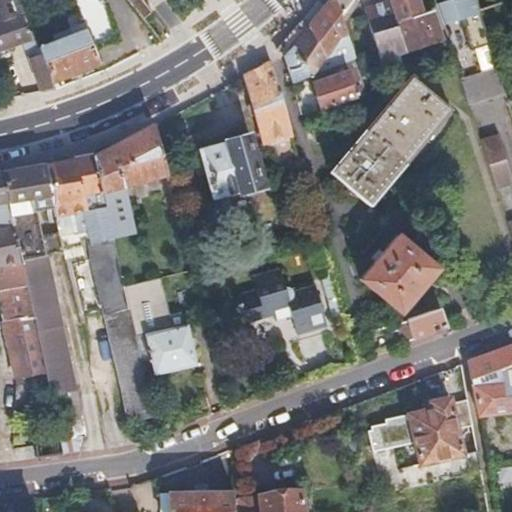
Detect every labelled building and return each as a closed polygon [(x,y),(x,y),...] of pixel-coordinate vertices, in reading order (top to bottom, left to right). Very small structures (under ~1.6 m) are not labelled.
[(0,0),(0,51),(28,41),(11,0),(0,0)] [(115,41),(98,4),(96,0),(70,0),(70,8),(82,29),(65,37),(63,31),(50,36),(52,42),(37,47),(41,59),(50,81),(97,62),(92,51),(115,41)] [(96,0),(98,4),(108,16),(103,0),(96,0)] [(140,0),(127,0),(141,18),(148,10),(140,0)] [(333,0),(327,0),(307,26),(324,52),(337,37),(345,33),(339,17),(333,0)] [(333,0),(339,17),(352,0),(333,0)] [(419,13),(414,0),(377,0),(359,6),(368,32),(373,46),(378,63),(396,57),(438,43),(427,10),(419,13)] [(473,0),(448,0),(453,13),(444,16),(446,24),(456,21),(464,46),(486,40),(477,11),(473,0)] [(116,41),(108,16),(98,4),(115,41),(116,41)] [(274,46),(283,53),(307,27),(298,19),(274,46)] [(307,27),(283,53),(290,80),(305,75),(324,52),(307,26),(307,27)] [(373,46),(368,32),(361,35),(365,48),(373,46)] [(378,63),(371,65),(375,77),(400,69),(396,57),(378,63)] [(53,89),(50,81),(41,59),(28,64),(39,91),(53,89)] [(269,60),(242,75),(249,100),(248,103),(243,106),(245,115),(254,117),(268,166),(297,158),(286,118),(276,85),(269,60)] [(344,70),(341,61),(308,73),(311,82),(344,70)] [(456,78),(465,103),(502,91),(494,65),(456,78)] [(331,101),(353,93),(344,70),(311,82),(320,105),(331,101)] [(366,129),(404,159),(446,107),(408,76),(366,129)] [(95,153),(92,154),(111,239),(134,235),(125,194),(165,175),(151,124),(95,153)] [(368,204),(404,159),(366,129),(330,173),(368,204)] [(477,138),(496,194),(511,188),(511,184),(494,132),(477,138)] [(224,145),(196,154),(210,197),(237,190),(238,192),(260,186),(245,136),(223,142),(224,145)] [(92,154),(45,163),(52,194),(56,215),(82,210),(85,224),(105,314),(127,309),(122,287),(111,239),(92,154)] [(45,163),(0,170),(0,173),(19,259),(42,255),(47,254),(42,233),(35,197),(52,194),(45,163)] [(0,173),(0,262),(19,259),(0,173)] [(56,215),(59,229),(85,224),(82,210),(56,215)] [(47,254),(63,251),(59,229),(42,233),(47,254)] [(395,233),(359,276),(398,310),(435,266),(395,233)] [(43,370),(58,439),(62,454),(80,451),(80,434),(42,255),(19,259),(20,266),(43,370)] [(0,269),(20,266),(19,259),(0,262),(0,269)] [(0,338),(11,377),(43,370),(20,266),(0,269),(0,338)] [(233,302),(230,308),(244,319),(267,312),(269,320),(282,316),(290,338),(327,329),(313,282),(293,287),(291,285),(288,283),(285,282),(282,283),(277,266),(252,273),(255,286),(237,291),(240,301),(233,302)] [(160,277),(154,279),(164,323),(169,321),(160,277)] [(154,279),(122,287),(127,309),(134,337),(144,334),(171,328),(169,321),(164,323),(154,279)] [(134,337),(127,309),(105,314),(98,315),(124,424),(152,418),(134,337)] [(402,342),(447,326),(440,309),(391,323),(393,330),(398,328),(402,342)] [(195,365),(186,325),(171,328),(144,334),(153,374),(195,365)] [(474,357),(468,360),(474,388),(511,381),(511,342),(474,357)] [(511,408),(511,381),(474,388),(480,413),(511,408)] [(405,415),(406,418),(404,418),(402,415),(382,421),(383,424),(368,429),(369,432),(365,433),(377,473),(397,468),(415,464),(415,465),(421,485),(480,470),(476,450),(461,454),(455,429),(470,425),(465,399),(448,403),(446,397),(428,402),(430,408),(405,415)] [(62,454),(58,439),(30,445),(32,458),(62,454)] [(511,464),(499,466),(501,480),(511,478),(511,464)] [(397,468),(377,473),(384,494),(405,510),(484,490),(480,470),(421,485),(402,490),(397,468)] [(229,511),(229,503),(229,491),(167,492),(167,511),(229,511)] [(258,501),(229,503),(229,511),(300,511),(298,493),(257,497),(258,501)]
